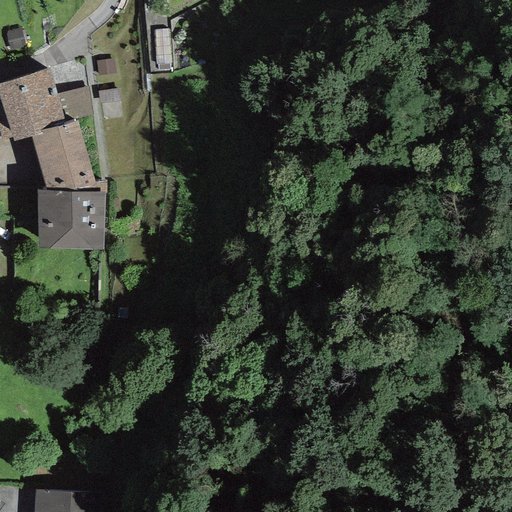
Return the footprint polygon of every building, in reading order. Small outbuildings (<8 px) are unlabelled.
[(51,49),(0,64),(0,121),(23,114),(68,100),(51,49)] [(76,98),(68,100),(23,114),(44,170),(93,169),(76,98)] [(0,166),(44,170),(23,114),(0,121),(0,166)] [(44,170),(45,233),(103,232),(103,170),(93,169),(44,170)] [(99,511),(101,471),(32,470),(31,511),(99,511)]
